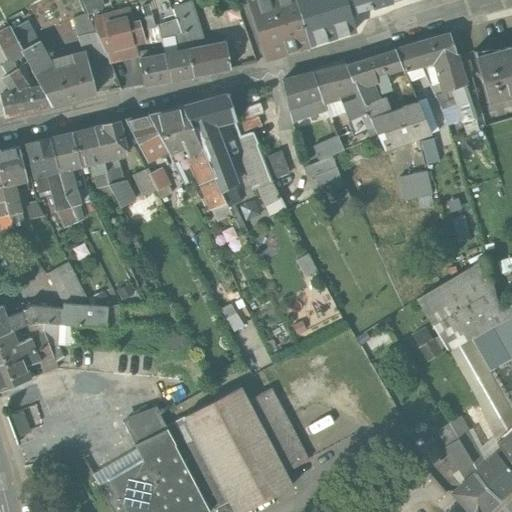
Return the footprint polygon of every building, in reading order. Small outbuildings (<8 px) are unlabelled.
[(92,0),(81,0),(89,16),(98,12),(92,0)] [(255,0),(251,1),(256,18),(254,21),(259,40),(264,42),(269,58),(308,46),(294,0),(255,0)] [(294,0),(308,46),(355,31),(350,15),(345,0),(294,0)] [(345,0),(350,15),(397,0),(345,0)] [(190,5),(173,12),(177,22),(194,17),(192,10),(190,5)] [(129,13),(98,21),(101,35),(133,27),(129,13)] [(230,70),(222,41),(203,46),(194,17),(177,22),(180,38),(184,37),(189,53),(188,53),(194,78),(230,70)] [(177,22),(159,28),(162,42),(180,38),(177,22)] [(29,25),(11,34),(22,53),(39,45),(29,25)] [(101,35),(97,36),(106,54),(145,45),(140,25),(133,27),(101,35)] [(159,28),(148,32),(152,44),(162,42),(159,28)] [(22,53),(11,34),(0,39),(0,45),(8,63),(23,55),(22,53)] [(449,35),(396,50),(404,68),(405,71),(406,71),(422,66),(435,62),(456,55),(449,35)] [(97,36),(78,39),(81,55),(83,54),(86,64),(108,59),(106,54),(97,36)] [(180,38),(162,42),(165,57),(188,53),(189,53),(184,37),(180,38)] [(0,117),(5,117),(1,96),(10,94),(1,79),(7,76),(0,67),(8,63),(0,45),(0,117)] [(81,55),(49,66),(39,45),(22,53),(23,55),(33,73),(41,88),(51,107),(95,96),(86,64),(83,54),(81,55)] [(511,46),(492,52),(491,50),(475,54),(488,103),(511,96),(511,46)] [(396,50),(346,66),(352,84),(356,83),(366,104),(380,99),(375,85),(379,83),(377,78),(404,68),(396,50)] [(188,53),(165,57),(170,82),(194,78),(188,53)] [(456,55),(435,62),(444,92),(453,89),(465,85),(456,55)] [(145,61),(140,62),(145,86),(170,82),(165,57),(145,61)] [(346,66),(313,75),(325,105),(331,119),(346,112),(355,134),(373,126),(370,120),(371,119),(366,104),(356,83),(352,84),(346,66)] [(422,66),(406,71),(410,82),(426,75),(422,66)] [(31,92),(18,71),(12,74),(7,76),(1,79),(10,94),(1,96),(5,117),(51,107),(41,88),(31,92)] [(313,75),(284,82),(293,122),(321,113),(319,107),(325,105),(313,75)] [(465,85),(453,89),(463,121),(476,117),(465,85)] [(269,128),(261,132),(255,116),(277,109),(270,86),(225,98),(233,120),(240,139),(253,135),(261,154),(263,160),(280,153),(269,128)] [(430,96),(418,102),(426,122),(438,117),(430,96)] [(236,186),(211,125),(233,120),(225,98),(183,109),(213,179),(220,194),(236,186)] [(388,103),(383,105),(380,99),(366,104),(371,119),(370,120),(373,126),(384,149),(401,143),(389,112),(391,111),(388,103)] [(391,111),(389,112),(401,143),(431,133),(426,122),(418,102),(391,111)] [(213,179),(183,109),(149,117),(168,151),(171,156),(176,165),(182,161),(177,152),(184,148),(188,155),(187,156),(199,185),(213,179)] [(168,151),(149,117),(127,122),(148,162),(168,151)] [(438,117),(426,122),(431,133),(442,128),(438,117)] [(118,124),(103,126),(103,127),(94,130),(108,186),(123,182),(116,158),(126,155),(118,124)] [(94,130),(71,135),(80,167),(91,164),(97,189),(108,186),(94,130)] [(71,135),(49,141),(64,195),(65,197),(75,194),(69,170),(80,167),(71,135)] [(253,135),(240,139),(245,151),(242,165),(252,190),(258,188),(267,207),(272,204),(276,213),(285,209),(271,182),(268,172),(263,160),(261,154),(253,135)] [(49,140),(26,146),(36,179),(48,176),(54,197),(64,195),(49,141),(49,140)] [(28,185),(17,148),(0,152),(0,182),(9,217),(21,213),(15,190),(12,184),(20,182),(21,186),(28,185)] [(280,153),(263,160),(268,172),(285,165),(280,153)] [(334,154),(303,167),(271,182),(285,209),(287,214),(347,188),(334,154)] [(158,165),(146,171),(156,191),(157,192),(169,186),(158,165)] [(426,170),(400,177),(406,200),(432,195),(426,170)] [(146,171),(134,177),(144,197),(156,191),(146,171)] [(220,194),(213,179),(199,185),(216,223),(233,217),(228,209),(220,194)] [(0,182),(0,219),(9,217),(0,182)] [(123,182),(108,186),(113,196),(120,209),(133,202),(123,182)] [(108,186),(97,189),(99,194),(105,199),(113,196),(108,186)] [(236,186),(220,194),(228,209),(242,202),(236,186)] [(64,195),(54,197),(55,200),(61,211),(70,208),(65,198),(65,197),(64,195)] [(436,212),(408,218),(409,224),(401,226),(406,247),(413,246),(415,252),(443,245),(436,212)] [(31,253),(20,261),(33,280),(44,272),(31,253)] [(511,304),(501,311),(487,258),(417,298),(450,350),(474,337),(511,405),(511,304)] [(69,263),(48,276),(65,305),(92,307),(69,263)] [(1,305),(0,304),(0,335),(17,329),(35,322),(106,327),(108,309),(92,307),(65,305),(64,305),(64,309),(29,305),(27,307),(24,304),(19,307),(21,311),(7,317),(1,305)] [(17,329),(0,335),(0,363),(49,345),(44,333),(33,336),(16,343),(12,334),(18,331),(17,329)] [(49,345),(0,363),(0,390),(30,380),(25,367),(41,363),(53,358),(49,345)] [(58,346),(49,345),(53,358),(56,364),(64,361),(58,346)] [(270,389),(246,401),(239,387),(182,417),(227,502),(232,511),(243,511),(293,486),(285,472),(308,460),(270,389)] [(16,436),(42,429),(36,405),(10,412),(16,436)] [(483,406),(473,412),(480,426),(491,420),(483,406)] [(164,427),(155,408),(123,424),(134,446),(166,430),(164,427)] [(227,502),(182,417),(164,427),(166,430),(173,444),(209,510),(209,511),(227,502)] [(485,455),(463,417),(452,424),(461,438),(460,439),(474,462),(485,455)] [(142,461),(98,485),(112,511),(205,511),(209,510),(173,444),(166,430),(134,446),(142,461)] [(511,436),(503,444),(511,454),(511,436)] [(474,462),(460,439),(449,446),(463,470),(464,469),(474,462)] [(427,440),(417,447),(430,467),(441,460),(427,440)] [(480,472),(478,474),(502,498),(511,489),(511,467),(499,454),(480,472)] [(486,511),(502,498),(478,474),(480,472),(474,462),(464,469),(471,480),(458,492),(477,511),(486,511)] [(232,511),(227,502),(209,511),(221,511),(222,511),(232,511)]
